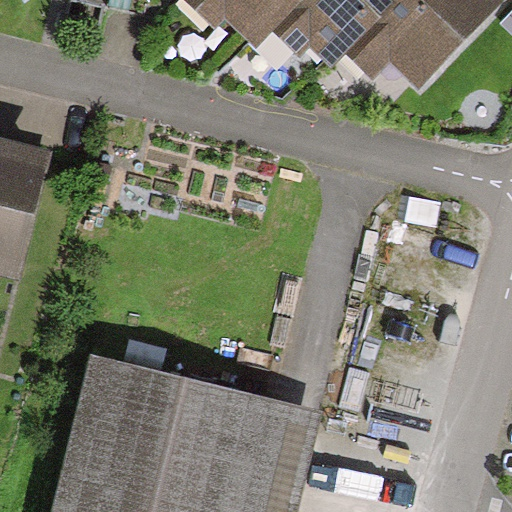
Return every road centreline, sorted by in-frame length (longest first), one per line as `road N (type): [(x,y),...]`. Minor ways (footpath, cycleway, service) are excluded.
road 1 (residential): [(0,60),(511,191)]
road 2 (residential): [(446,511),(511,255)]
